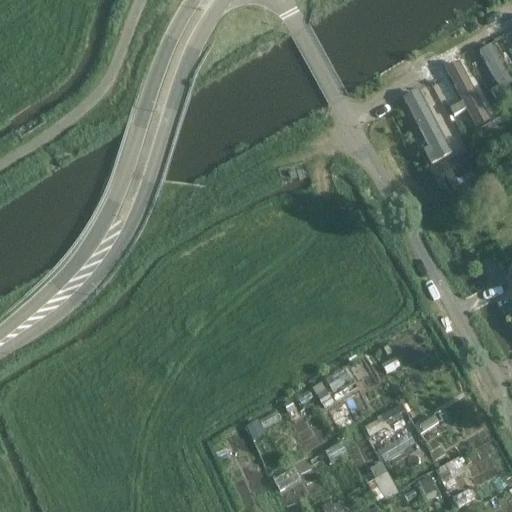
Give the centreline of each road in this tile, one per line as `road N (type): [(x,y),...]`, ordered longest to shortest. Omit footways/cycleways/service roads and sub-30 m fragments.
road 1 (unclassified): [(511,414),(281,0)]
road 2 (tertiary): [(0,345),(87,274),(113,235),(165,88),(208,0)]
